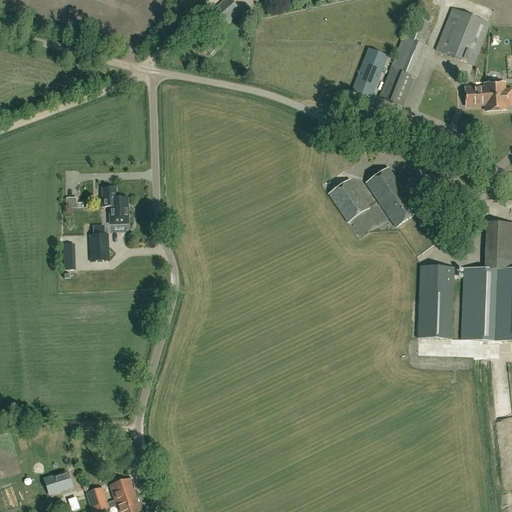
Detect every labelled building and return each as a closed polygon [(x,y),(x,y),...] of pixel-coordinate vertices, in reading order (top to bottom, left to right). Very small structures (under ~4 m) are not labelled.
[(223,29),(240,12),(228,0),(225,0),(210,15),(223,29)] [(473,66),(490,25),(452,10),(436,51),(473,66)] [(410,80),(432,26),(413,18),(405,41),(402,40),(379,99),(402,108),(413,81),(410,80)] [(210,56),(218,47),(209,38),(201,46),(210,56)] [(370,99),(387,57),(369,50),(352,92),(370,99)] [(484,85),(485,88),(465,89),(466,107),(485,106),(486,112),(506,111),(505,107),(511,106),(511,104),(511,90),(504,91),(504,84),(484,85)] [(410,139),(439,148),(443,136),(413,127),(410,139)] [(396,228),(416,214),(386,170),(366,184),(396,228)] [(347,224),(369,209),(350,181),(328,196),(347,224)] [(127,199),(124,199),(115,200),(115,189),(102,190),(102,208),(109,208),(110,226),(128,225),(127,199)] [(468,214),(458,194),(436,204),(439,211),(431,215),(438,229),(468,214)] [(91,263),(109,262),(108,236),(90,236),(91,263)] [(485,260),(511,261),(511,242),(492,242),(492,253),(485,253),(485,260)] [(420,268),(417,339),(451,341),(453,269),(420,268)] [(511,271),(505,271),(463,269),(461,341),(511,342),(511,271)] [(431,352),(431,343),(420,343),(421,352),(431,352)] [(511,418),(499,421),(504,444),(511,442),(511,418)] [(67,473),(43,481),(48,496),(72,488),(67,473)] [(114,502),(114,504),(135,497),(130,479),(109,486),(114,502)] [(85,494),(87,499),(91,511),(99,511),(109,509),(107,504),(102,489),(85,494)] [(114,504),(114,502),(107,504),(109,509),(115,507),(117,511),(140,511),(135,497),(114,504)]
